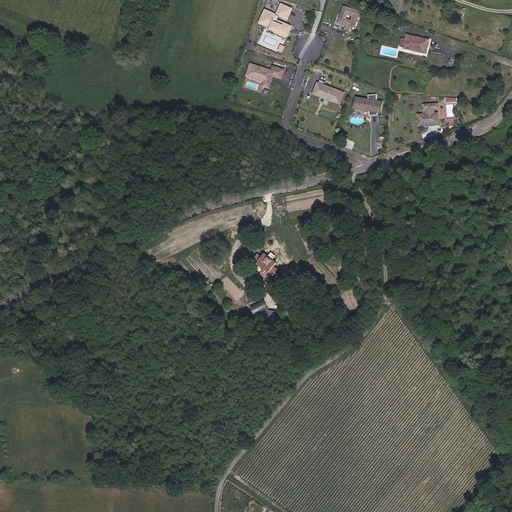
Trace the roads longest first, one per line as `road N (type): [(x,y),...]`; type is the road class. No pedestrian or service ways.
road 1 (residential): [(0,311),(151,226),(363,169)]
road 2 (residential): [(363,169),(358,159),(287,128),(308,45)]
road 3 (residential): [(363,169),(476,130),(511,100)]
